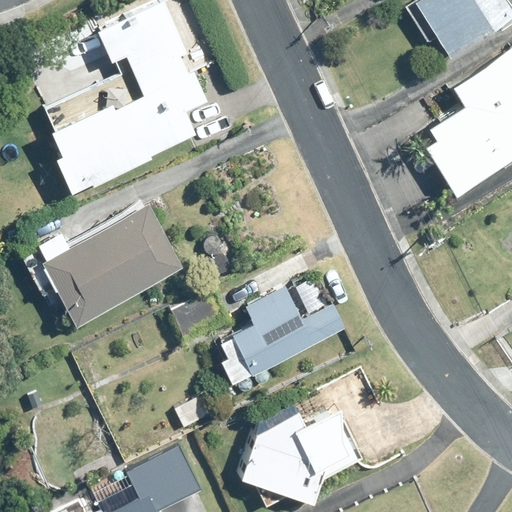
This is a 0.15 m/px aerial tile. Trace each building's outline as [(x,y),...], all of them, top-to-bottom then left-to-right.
[(207,91),(165,0),(144,0),(96,22),(109,51),(112,49),(119,66),(43,99),(52,119),(48,121),(59,145),(52,147),(69,183),(88,173),(90,176),(150,149),(148,146),(193,125),(183,102),(207,91)] [(500,0),(408,0),(441,51),(506,9),(500,0)] [(414,139),(446,191),(511,150),(511,48),(508,43),(443,81),(454,98),(419,120),(425,132),(414,139)] [(73,317),(182,260),(148,195),(66,238),(42,250),(39,252),(73,317)] [(7,214),(0,217),(0,233),(13,227),(7,214)] [(252,315),(229,326),(250,369),(344,322),(332,297),(302,312),(286,281),(245,301),(252,315)] [(215,284),(169,305),(183,334),(228,314),(215,284)] [(198,390),(173,403),(182,421),(206,409),(198,390)] [(303,416),(293,395),(260,409),(239,467),(250,471),(264,498),(290,485),(310,494),(320,468),(356,451),(334,403),(303,416)] [(2,418),(0,418),(0,442),(10,438),(2,418)] [(178,441),(124,465),(136,492),(104,507),(103,502),(86,510),(87,511),(161,511),(157,502),(200,482),(178,441)]
